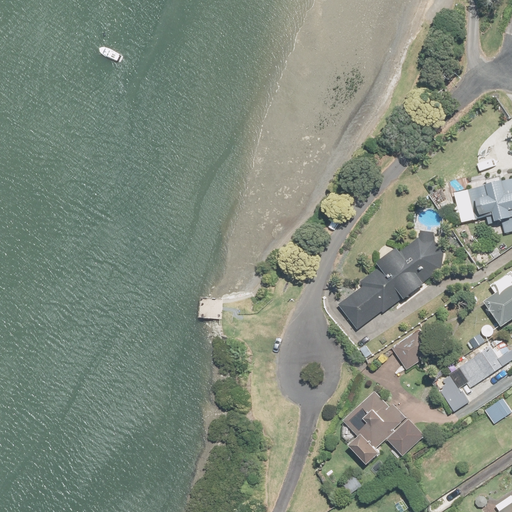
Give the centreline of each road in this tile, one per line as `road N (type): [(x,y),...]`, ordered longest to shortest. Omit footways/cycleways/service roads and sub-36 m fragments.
road 1 (residential): [(511,74),(482,77),(400,163),(341,241),(310,307)]
road 2 (residential): [(310,307),(336,351),(325,390),(302,392),(286,373),(301,321)]
